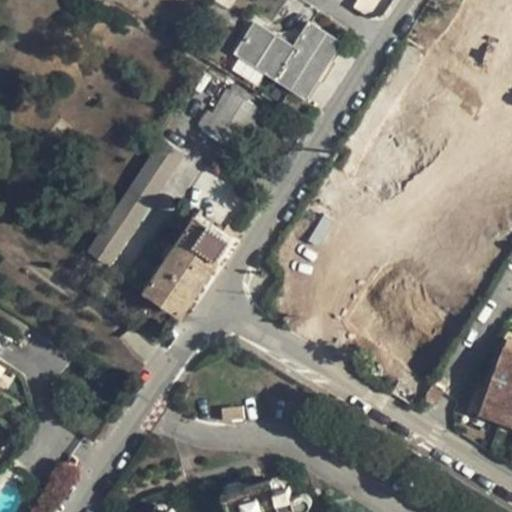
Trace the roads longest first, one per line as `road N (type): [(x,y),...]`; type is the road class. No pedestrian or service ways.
road 1 (residential): [(409,0),(219,299)]
road 2 (residential): [(219,299),(511,485)]
road 3 (residential): [(219,299),(70,511)]
road 4 (unknown): [(435,437),(511,301)]
road 5 (unknown): [(285,195),(202,138),(221,93)]
